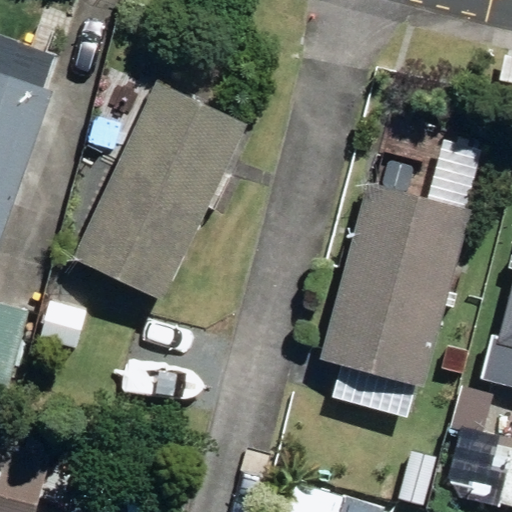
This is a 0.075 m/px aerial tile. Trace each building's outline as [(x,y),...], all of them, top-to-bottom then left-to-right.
[(0,261),(3,262),(34,177),(42,180),(48,165),(39,162),(65,92),(0,67),(0,261)] [(86,259),(173,302),(261,123),(174,80),(86,259)] [(334,357),(434,385),(484,211),(383,183),(334,357)] [(0,381),(22,387),(41,309),(0,298),(0,381)] [(48,339),(83,344),(91,311),(57,302),(48,339)] [(0,511),(55,511),(70,459),(1,440),(4,427),(0,425),(0,511)] [(412,496),(434,502),(440,484),(419,477),(412,496)]
